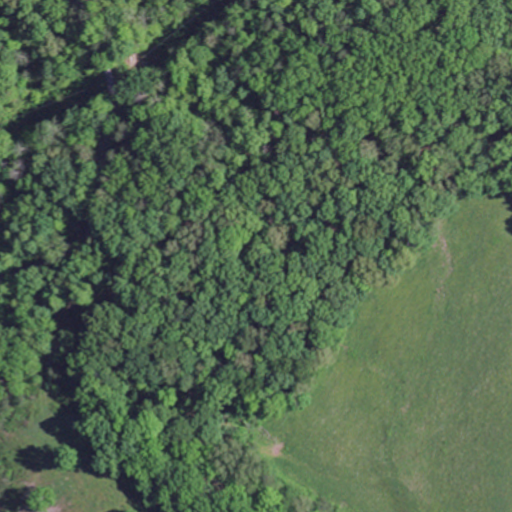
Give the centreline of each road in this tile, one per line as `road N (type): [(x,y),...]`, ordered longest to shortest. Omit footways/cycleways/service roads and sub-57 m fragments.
road 1 (residential): [(0,282),(66,256),(93,230),(100,205),(114,92),(74,0)]
road 2 (residential): [(71,252),(239,221),(351,244)]
